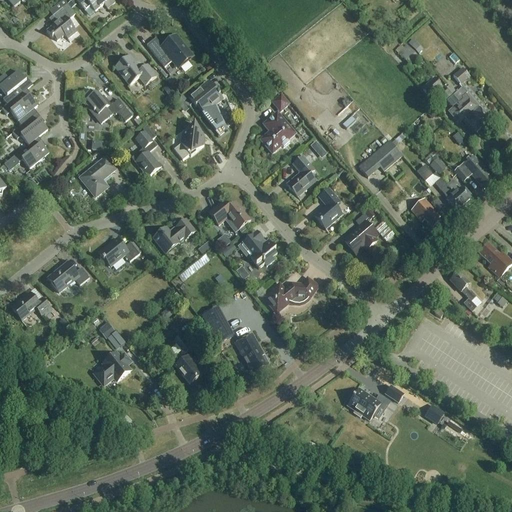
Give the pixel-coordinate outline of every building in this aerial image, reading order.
[(6,0),(14,9),(24,0),(27,2),(29,0),(6,0)] [(74,0),(85,12),(90,8),(95,14),(104,6),(107,10),(115,4),(111,0),(74,0)] [(68,22),(76,16),(67,6),(52,18),(57,24),(46,33),(52,40),(54,39),(57,43),(64,37),(67,41),(77,33),(68,22)] [(191,58),(176,39),(163,49),(156,40),(147,47),(164,69),(173,62),(178,69),(191,58)] [(408,45),(419,56),(423,52),(412,42),(408,45)] [(398,55),(408,66),(417,57),(407,47),(398,55)] [(139,79),(146,87),(156,78),(147,67),(141,72),(129,58),(115,69),(130,87),(139,79)] [(454,79),(461,87),(470,78),(463,70),(454,79)] [(3,101),(7,107),(8,107),(27,91),(27,92),(33,87),(28,81),(26,83),(19,73),(8,81),(4,76),(0,79),(0,89),(7,98),(3,101)] [(167,81),(171,87),(177,82),(173,77),(167,81)] [(421,91),(429,101),(442,90),(434,80),(421,91)] [(164,91),(168,97),(174,91),(170,86),(164,91)] [(449,87),(446,90),(458,104),(457,105),(461,110),(464,107),(479,124),(480,123),(482,125),(483,127),(489,121),(479,111),(481,110),(462,89),(456,95),(449,87)] [(199,90),(188,99),(196,108),(198,107),(204,115),(203,116),(203,115),(202,116),(219,138),(220,138),(213,129),(216,127),(216,128),(220,125),(219,124),(222,122),(216,110),(217,110),(216,109),(215,107),(223,101),(212,88),(203,95),(199,90)] [(458,104),(446,90),(443,92),(451,100),(448,103),(454,109),(449,114),(459,124),(464,119),(477,133),(483,127),(482,125),(480,123),(479,124),(464,107),(461,110),(457,105),(458,104)] [(11,114),(21,128),(22,128),(26,125),(22,120),(34,111),(37,108),(30,99),(32,97),(27,92),(27,91),(8,107),(7,107),(2,111),(7,117),(11,114)] [(81,100),(92,113),(92,114),(101,126),(115,114),(116,116),(118,115),(125,124),(132,118),(118,100),(117,101),(118,102),(112,108),(103,97),(102,99),(97,93),(94,95),(91,92),(81,100)] [(272,104),(280,114),(289,106),(281,97),(272,104)] [(427,115),(432,121),(438,116),(433,109),(427,115)] [(21,138),(28,147),(39,139),(48,132),(40,123),(42,121),(34,111),(22,120),(26,125),(22,128),(21,128),(12,135),(17,141),(21,138)] [(261,142),(272,155),(282,147),(284,149),(290,144),(288,142),(295,136),(277,115),(264,127),(270,134),(261,142)] [(134,122),(139,128),(143,124),(138,119),(134,122)] [(174,151),(183,162),(190,156),(191,158),(204,148),(205,139),(195,126),(182,136),(181,145),(181,146),(174,151)] [(135,141),(144,151),(153,144),(145,133),(135,141)] [(400,145),(406,140),(402,135),(392,145),(395,148),(399,144),(400,145)] [(464,143),(458,135),(453,139),(459,147),(464,143)] [(28,147),(4,166),(10,173),(19,165),(22,162),(29,171),(49,156),(41,146),(43,145),(39,139),(28,147)] [(103,150),(103,142),(94,141),(93,149),(103,150)] [(359,169),(368,180),(380,170),(384,174),(403,158),(390,142),(359,169)] [(136,164),(148,179),(160,170),(148,154),(136,164)] [(494,185),(487,178),(489,176),(472,157),(455,173),(464,183),(471,177),(484,191),(485,189),(487,191),(494,185)] [(292,192),(298,199),(316,183),(310,176),(314,172),(302,158),(293,166),(300,175),(287,186),(289,188),(289,190),(290,192),(292,192)] [(102,183),(116,171),(106,159),(80,180),(96,199),(108,190),(102,183)] [(430,167),(438,176),(446,169),(438,160),(430,167)] [(417,174),(425,183),(433,177),(425,167),(417,174)] [(441,180),(441,181),(465,208),(468,206),(469,207),(473,204),(472,202),(473,201),(461,189),(458,192),(455,188),(457,187),(452,182),(447,187),(441,180)] [(465,208),(441,181),(435,186),(445,197),(448,201),(446,202),(457,215),(459,214),(459,215),(463,212),(462,211),(465,208)] [(315,219),(325,231),(342,216),(335,208),(340,204),(329,191),(319,199),(327,208),(315,219)] [(438,221),(440,219),(424,201),(411,212),(421,224),(424,222),(432,230),(440,223),(438,221)] [(219,227),(228,220),(232,225),(235,224),(240,231),(250,222),(236,204),(229,209),(224,203),(209,215),(219,227)] [(365,215),(370,221),(375,218),(369,212),(365,215)] [(176,230),(171,234),(167,229),(153,240),(166,256),(168,255),(166,253),(176,245),(178,247),(184,241),(185,242),(196,234),(186,221),(175,230),(176,230)] [(374,240),(377,238),(366,224),(345,241),(357,255),(364,249),(366,252),(377,243),(374,240)] [(243,246),(239,249),(245,257),(247,255),(259,270),(265,266),(267,268),(274,262),(272,260),(277,256),(273,251),(274,250),(268,242),(266,244),(257,233),(242,245),(243,246)] [(228,235),(221,237),(224,247),(231,244),(228,235)] [(103,261),(102,261),(104,263),(105,262),(111,269),(125,258),(130,264),(140,256),(131,244),(124,249),(117,241),(98,256),(103,261)] [(212,248),(208,243),(204,247),(208,252),(212,248)] [(233,245),(221,255),(225,260),(237,250),(233,245)] [(490,266),(487,269),(499,280),(511,266),(511,264),(501,254),(499,256),(488,246),(479,256),(490,266)] [(48,281),(59,295),(75,282),(80,288),(90,280),(81,270),(75,275),(68,265),(48,281)] [(450,283),(461,295),(462,294),(468,301),(463,305),(472,314),(477,309),(471,304),(476,299),(471,293),(469,293),(466,289),(469,287),(458,275),(450,283)] [(220,276),(215,281),(219,286),(225,282),(220,276)] [(264,299),(277,315),(290,304),(291,305),(291,304),(292,306),(294,306),(296,306),(298,306),(300,305),(301,303),(302,301),(302,300),(309,301),(318,288),(308,281),(303,287),(292,286),(284,292),(280,286),(264,299)] [(13,312),(22,323),(36,311),(43,319),(51,312),(42,300),(37,304),(30,295),(13,309),(13,312)] [(502,300),(498,304),(498,305),(503,310),(507,304),(502,300)] [(217,310),(202,318),(217,347),(233,338),(217,310)] [(160,316),(164,321),(171,316),(166,311),(160,316)] [(248,311),(241,315),(247,327),(254,324),(248,311)] [(434,315),(440,320),(443,316),(437,311),(434,315)] [(64,321),(59,324),(64,330),(68,327),(64,321)] [(109,326),(101,332),(107,340),(115,334),(109,326)] [(125,344),(116,334),(107,341),(116,351),(125,344)] [(254,370),(256,374),(269,367),(264,358),(252,336),(236,345),(251,372),(254,370)] [(172,344),(183,357),(191,350),(180,337),(172,344)] [(124,358),(120,361),(116,356),(103,366),(106,370),(96,378),(104,387),(114,379),(117,384),(130,373),(126,368),(130,365),(124,358)] [(175,368),(190,387),(202,377),(192,364),(194,363),(189,357),(175,368)] [(391,388),(385,396),(399,405),(404,397),(391,388)] [(357,393),(347,408),(355,413),(354,415),(361,420),(362,418),(370,423),(374,417),(385,400),(379,397),(376,402),(371,399),(359,391),(357,393)] [(443,416),(432,408),(425,419),(437,426),(443,416)]
